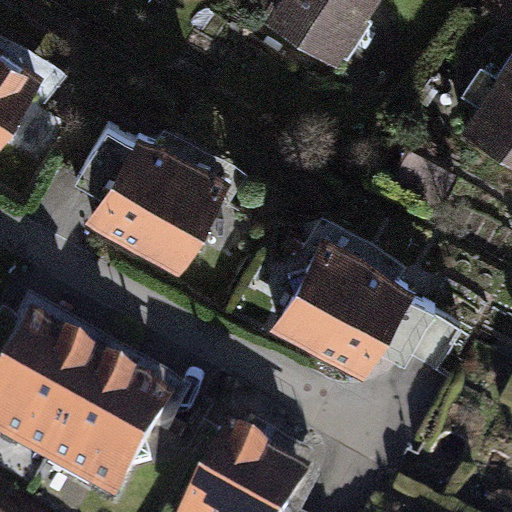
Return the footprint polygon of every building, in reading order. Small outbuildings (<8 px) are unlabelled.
[(374,0),(270,0),(260,18),(337,63),(374,0)] [(511,38),(454,127),(511,164),(511,38)] [(0,128),(36,77),(0,52),(0,128)] [(231,175),(136,120),(75,225),(170,280),(231,175)] [(413,283),(317,230),(258,334),(355,387),(413,283)] [(175,400),(38,321),(0,387),(0,443),(113,508),(175,400)] [(294,511),(316,474),(234,428),(186,511),(294,511)]
